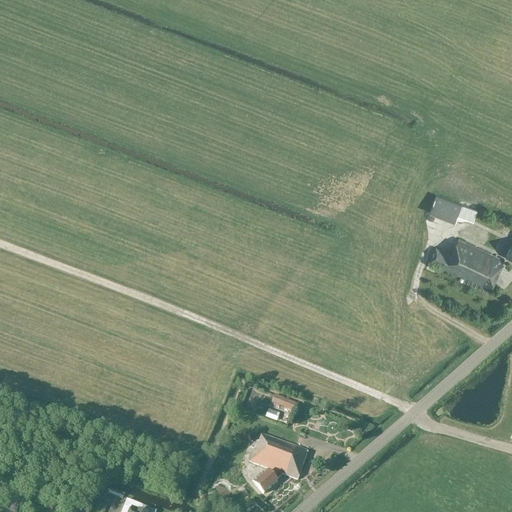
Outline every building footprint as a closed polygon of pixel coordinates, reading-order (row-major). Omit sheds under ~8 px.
[(435,195),(429,212),(454,222),(456,216),(472,222),(476,210),(435,195)] [(449,254),(447,253),(435,248),(429,261),(491,289),(504,261),(456,239),(449,254)] [(284,399),(274,395),(271,404),(294,413),(297,405),(283,400),(284,399)] [(277,423),(280,415),(268,411),(265,418),(277,423)] [(297,481),(308,453),(262,435),(259,443),(257,443),(249,463),(275,472),(271,476),(269,473),(255,485),(263,495),(277,483),(275,481),(282,475),(297,481)] [(225,455),(220,449),(215,453),(220,459),(225,455)] [(129,510),(128,511),(156,511),(126,500),(123,508),(129,510)]
